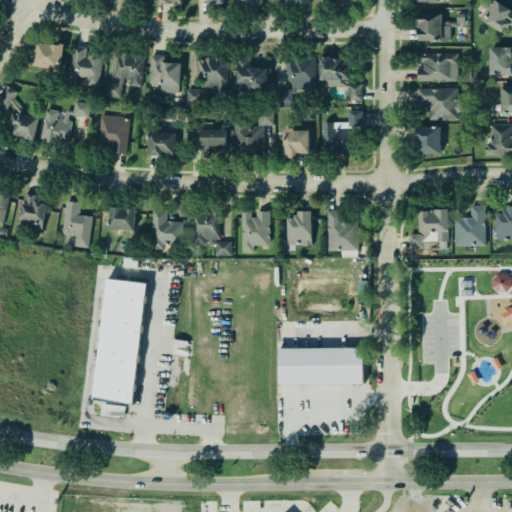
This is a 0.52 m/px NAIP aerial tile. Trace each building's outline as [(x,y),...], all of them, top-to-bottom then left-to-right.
[(500,0),(492,0),(491,2),(484,5),(478,17),(503,28),(507,18),(503,16),(508,4),(500,0)] [(419,13),(418,40),(450,41),(450,25),(465,25),(465,14),(458,14),(458,22),(442,21),(442,14),(419,13)] [(64,42),(59,70),(31,65),(36,39),(57,43),(57,41),(64,42)] [(488,44),(489,67),(494,67),(494,72),(511,71),(510,42),(488,44)] [(101,52),(97,86),(86,84),(87,77),(68,74),(72,44),(85,46),(84,56),(86,56),(86,50),(101,52)] [(115,55),(113,76),(118,76),(118,84),(105,82),(104,94),(119,96),(121,75),(130,76),(129,84),(140,86),(143,56),(140,56),(139,52),(121,51),(119,53),(118,56),(115,55)] [(416,52),(457,52),(457,63),(456,63),(456,79),(417,79),(417,68),(422,68),(422,62),(416,62),(416,52)] [(149,54),(148,83),(159,83),(159,91),(177,92),(178,84),(179,84),(180,62),(164,61),(164,60),(162,60),(162,55),(149,54)] [(187,104),(202,104),(202,91),(227,90),(227,58),(199,58),(199,89),(187,90),(187,104)] [(237,91),(267,91),(267,68),(250,68),(251,58),(237,58),(237,91)] [(362,100),(362,84),(348,84),(349,58),(320,58),(319,85),(347,85),(347,100),(362,100)] [(315,60),(287,60),(287,89),(277,89),(277,106),(292,106),(291,92),(315,91),(315,60)] [(500,76),(511,75),(511,109),(500,109),(500,76)] [(34,139),(40,118),(19,113),(21,106),(13,104),(17,90),(3,86),(0,95),(0,105),(12,109),(6,132),(34,139)] [(458,89),(418,89),(418,103),(429,103),(429,120),(457,120),(458,89)] [(45,109),(41,140),(69,143),(72,117),(88,119),(90,104),(75,102),(73,111),(62,110),(62,111),(45,109)] [(257,126),(273,125),(272,111),(257,112),(257,126)] [(362,111),(348,111),(348,123),(323,123),(323,154),(353,154),(353,128),(362,128),(362,111)] [(129,117),(99,116),(98,151),(127,152),(129,117)] [(511,121),(487,123),(489,142),(483,142),(484,157),(511,154),(511,121)] [(235,153),(263,153),(264,125),(235,124),(235,153)] [(415,127),(416,152),(440,151),(439,126),(415,127)] [(227,130),(202,129),(202,155),(215,156),(215,148),(226,148),(227,130)] [(283,157),(299,157),(299,154),(309,154),(309,130),(284,129),(283,157)] [(149,130),(174,131),(173,154),(147,153),(149,130)] [(0,224),(3,226),(10,192),(0,189),(0,224)] [(23,191),(34,193),(33,197),(39,198),(39,201),(46,202),(41,228),(18,223),(23,191)] [(496,210),(496,239),(511,239),(511,198),(506,201),(504,205),(501,205),(501,210),(496,210)] [(63,233),(75,234),(75,247),(89,248),(91,216),(80,215),(80,202),(65,201),(63,233)] [(470,205),(484,204),(485,246),(452,246),(452,223),(463,219),(463,214),(470,214),(470,205)] [(110,205),(134,207),(132,229),(108,227),(110,205)] [(448,208),(434,208),(434,209),(429,209),(429,210),(419,210),(419,230),(422,234),(421,235),(419,233),(408,233),(408,247),(422,247),(422,240),(428,234),(428,230),(431,230),(431,227),(434,227),(434,230),(437,230),(437,239),(447,239),(447,230),(448,230),(448,208)] [(167,210),(152,210),(150,249),(164,249),(164,242),(183,242),(184,222),(167,222),(167,210)] [(297,210),(310,210),(310,245),(302,245),(302,243),(287,243),(287,217),(293,217),(293,213),(297,213),(297,210)] [(270,212),(253,211),(242,211),(241,253),(253,253),(253,244),(270,244),(270,212)] [(327,251),(342,251),(342,257),(358,257),(358,221),(342,222),(342,211),(326,211),(327,251)] [(232,256),(232,242),(218,242),(218,212),(191,212),(191,246),(215,246),(215,256),(232,256)] [(498,273),(492,278),(492,287),(498,292),(505,292),(511,286),(511,278),(506,272),(500,273),(498,273)] [(135,404),(93,399),(107,278),(149,282),(135,404)] [(364,347),(278,347),(279,384),(364,383),(364,347)] [(126,406),(101,405),(101,416),(125,417),(126,406)]
